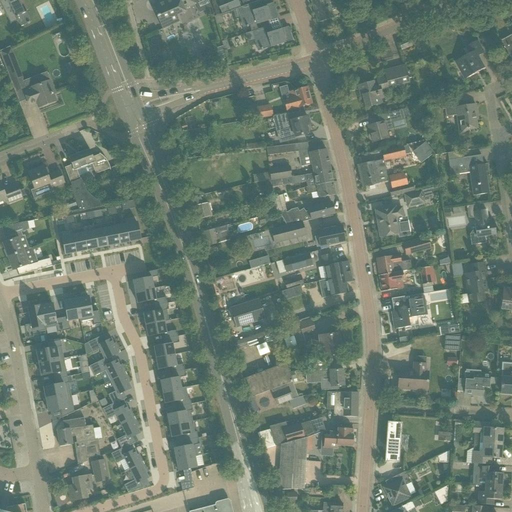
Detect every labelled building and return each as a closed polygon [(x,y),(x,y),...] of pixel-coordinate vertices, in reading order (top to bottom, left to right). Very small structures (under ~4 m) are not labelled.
[(0,0),(0,2),(9,21),(10,24),(18,20),(17,17),(25,13),(18,0),(0,0)] [(162,4),(154,7),(158,16),(157,16),(161,26),(162,28),(163,29),(173,24),(172,22),(174,20),(179,18),(178,15),(179,15),(186,12),(183,6),(185,6),(186,9),(195,5),(199,13),(211,8),(209,0),(165,0),(166,2),(162,4)] [(315,0),(311,2),(317,23),(333,18),(331,11),(335,10),(333,2),(335,1),(334,0),(315,0)] [(243,28),(246,27),(246,28),(248,27),(249,27),(256,25),(278,18),(273,3),(266,5),(266,6),(262,8),(260,1),(237,8),(243,28)] [(221,15),(214,17),(217,25),(223,23),(221,15)] [(262,50),(291,41),(287,27),(281,29),(271,32),(269,27),(257,30),(251,32),(250,32),(251,33),(257,51),(260,50),(260,51),(262,50)] [(511,35),(502,41),(511,59),(511,58),(511,35)] [(462,70),(466,79),(485,69),(478,56),(484,53),(477,41),(466,47),(470,54),(455,62),(460,71),(462,70)] [(10,53),(1,57),(12,85),(13,88),(22,85),(21,82),(10,53)] [(362,95),(365,108),(382,103),(381,99),(383,99),(381,91),(409,83),(404,66),(384,72),(385,74),(375,76),(376,83),(373,84),(373,82),(358,86),(360,96),(362,95)] [(37,103),(38,108),(55,101),(53,95),(55,94),(51,84),(50,81),(23,91),(23,94),(24,93),(29,106),(37,103)] [(284,101),(287,114),(300,112),(298,108),(311,104),(307,88),(293,91),(293,92),(288,93),(290,99),(284,101)] [(457,116),(460,134),(469,133),(468,130),(477,129),(474,114),(476,113),(475,105),(460,107),(459,96),(441,100),(443,110),(445,109),(446,117),(457,116)] [(257,109),(258,119),(272,117),(271,106),(257,109)] [(402,109),(395,111),(398,121),(404,119),(402,109)] [(378,124),(369,127),(373,142),(382,139),(387,138),(385,130),(393,128),(392,123),(389,113),(378,116),(380,124),(378,124)] [(292,128),(295,138),(298,136),(308,134),(306,126),(309,125),(307,117),(304,118),(290,121),(287,122),(285,115),(272,117),(276,132),(283,130),(292,128)] [(425,142),(418,147),(427,159),(434,154),(425,142)] [(307,143),(267,148),(268,156),(298,152),(299,157),(301,167),(311,165),(313,174),(330,171),(326,150),(309,154),(307,143)] [(383,152),(386,163),(392,161),(393,160),(405,157),(403,147),(383,152)] [(71,165),(65,168),(68,177),(71,186),(70,187),(79,211),(104,206),(103,205),(101,204),(96,200),(93,197),(90,195),(88,193),(86,190),(85,187),(81,179),(80,179),(76,170),(80,168),(81,169),(82,169),(83,169),(84,168),(85,168),(86,167),(86,166),(92,164),(96,174),(110,169),(110,170),(110,169),(110,168),(110,167),(109,166),(109,165),(109,164),(108,164),(108,162),(107,161),(106,160),(105,159),(104,158),(103,157),(103,156),(102,155),(100,155),(99,154),(99,155),(92,157),(89,149),(68,157),(71,165)] [(483,165),(481,155),(448,160),(451,176),(469,173),(473,196),(479,195),(489,194),(485,170),(488,170),(487,164),(483,165)] [(368,164),(358,166),(363,187),(373,185),(379,184),(379,183),(388,181),(384,160),(382,160),(368,164)] [(112,168),(116,178),(125,174),(124,173),(122,172),(121,170),(119,169),(119,167),(118,165),(112,168)] [(34,189),(30,191),(33,199),(53,191),(52,188),(64,183),(59,171),(47,176),(44,167),(28,173),(34,189)] [(253,175),(254,183),(274,180),(292,177),(290,167),(269,170),(269,172),(253,175)] [(306,182),(307,187),(332,182),(330,171),(313,174),(292,177),(274,180),(266,181),(267,187),(282,185),(282,186),(306,182)] [(405,172),(388,176),(392,189),(390,190),(389,190),(391,197),(415,191),(413,184),(408,185),(405,172)] [(124,176),(116,180),(120,188),(127,185),(124,176)] [(307,194),(317,192),(318,199),(335,195),(332,182),(307,187),(306,188),(307,194)] [(0,183),(0,201),(6,200),(7,202),(21,197),(17,185),(3,190),(0,183)] [(405,195),(408,207),(425,203),(424,197),(429,196),(427,190),(405,195)] [(296,192),(289,193),(290,200),(297,198),(296,192)] [(270,198),(269,199),(272,211),(273,214),(279,213),(285,211),(286,211),(283,195),(273,198),(270,198)] [(192,207),(196,220),(212,216),(209,203),(192,207)] [(285,211),(279,213),(287,226),(294,225),(319,218),(324,217),(334,214),(331,203),(321,205),(316,207),(308,210),(309,214),(307,215),(303,209),(299,211),(297,208),(286,211),(285,211)] [(394,207),(375,211),(377,220),(378,219),(379,225),(378,225),(380,237),(398,234),(398,238),(410,236),(407,217),(403,217),(401,208),(395,209),(394,207)] [(474,223),(476,238),(477,244),(486,243),(485,237),(495,235),(493,220),(488,221),(486,210),(473,212),(474,218),(475,223),(474,223)] [(3,244),(8,257),(29,249),(25,236),(25,235),(23,236),(21,232),(30,229),(28,222),(2,227),(4,235),(14,232),(16,239),(3,244)] [(114,223),(103,225),(108,247),(118,245),(115,228),(114,223)] [(137,223),(125,226),(129,243),(140,240),(137,223)] [(302,223),(271,231),(274,244),(306,236),(302,223)] [(103,225),(93,227),(94,232),(97,249),(108,247),(103,225)] [(125,226),(115,228),(118,245),(129,243),(125,226)] [(199,233),(203,248),(206,247),(212,246),(212,245),(219,243),(218,237),(222,236),(223,237),(227,236),(225,226),(199,233)] [(341,226),(331,228),(320,230),(316,231),(317,237),(314,237),(316,248),(320,247),(319,247),(323,246),(334,244),(344,242),(341,226)] [(82,229),(72,231),(73,236),(76,253),(87,251),(83,234),(82,229)] [(94,232),(83,234),(87,251),(97,249),(94,232)] [(73,236),(62,238),(65,255),(76,253),(73,236)] [(403,245),(406,255),(431,249),(428,238),(403,245)] [(29,249),(8,257),(13,270),(17,269),(19,275),(52,266),(50,259),(37,262),(32,248),(29,249)] [(433,254),(434,264),(449,263),(449,253),(433,254)] [(293,258),(275,263),(279,274),(286,272),(286,273),(313,265),(309,254),(293,258)] [(331,254),(321,256),(323,267),(325,276),(326,280),(341,277),(342,284),(346,283),(352,282),(350,272),(348,262),(338,264),(333,265),(331,254)] [(379,276),(379,277),(394,273),(402,271),(410,270),(410,271),(412,270),(410,261),(401,262),(400,255),(376,259),(378,276),(379,276)] [(268,256),(248,262),(250,269),(270,264),(268,256)] [(453,276),(462,274),(459,263),(450,265),(453,276)] [(465,275),(470,303),(484,301),(483,292),(486,292),(484,281),(486,281),(483,263),(474,265),(469,266),(471,274),(465,275)] [(433,267),(419,269),(422,284),(431,283),(435,282),(433,267)] [(145,279),(133,282),(135,292),(153,289),(151,278),(158,277),(157,271),(144,273),(145,279)] [(394,273),(379,277),(381,292),(391,290),(402,289),(403,288),(402,281),(403,280),(402,272),(402,271),(394,273)] [(223,277),(213,280),(215,285),(224,283),(223,277)] [(301,277),(292,279),(295,288),(300,286),(304,285),(302,281),(301,277)] [(318,282),(322,298),(330,296),(338,295),(347,293),(345,283),(346,283),(342,284),(341,277),(326,280),(321,281),(318,282)] [(153,289),(135,292),(137,303),(154,300),(155,306),(167,304),(166,298),(155,300),(153,289)] [(511,290),(503,289),(502,299),(501,309),(509,310),(509,314),(511,314),(511,290)] [(394,317),(391,318),(393,330),(403,328),(419,325),(418,317),(427,315),(424,297),(422,297),(421,295),(405,297),(401,298),(391,299),(393,312),(394,317)] [(82,296),(76,297),(80,320),(80,322),(92,319),(94,325),(101,324),(98,311),(91,313),(88,297),(82,298),(82,296)] [(67,318),(61,319),(63,331),(70,330),(68,322),(80,320),(76,297),(70,299),(70,301),(64,302),(67,318)] [(259,299),(230,308),(236,329),(265,319),(259,299)] [(45,303),(39,304),(44,331),(45,331),(45,328),(56,326),(57,332),(63,331),(61,319),(55,320),(52,304),(46,305),(45,303)] [(31,325),(25,326),(27,338),(33,337),(32,334),(44,331),(39,304),(34,306),(34,308),(28,309),(31,325)] [(156,312),(144,315),(146,325),(164,322),(168,321),(166,310),(168,310),(167,304),(155,306),(156,312)] [(284,330),(287,337),(301,332),(302,334),(314,330),(311,319),(299,323),(299,321),(278,328),(279,332),(284,330)] [(164,322),(146,325),(148,336),(164,333),(165,339),(178,337),(176,331),(166,333),(164,322)] [(440,336),(460,333),(458,325),(439,328),(440,336)] [(278,328),(235,342),(236,345),(279,332),(278,328)] [(323,344),(325,358),(341,356),(341,353),(344,353),(343,344),(340,345),(338,334),(318,337),(319,345),(323,344)] [(445,336),(444,351),(459,352),(460,335),(445,336)] [(104,336),(88,343),(92,352),(99,349),(104,360),(110,357),(119,352),(115,344),(113,345),(111,340),(106,342),(104,336)] [(167,345),(154,348),(156,359),(174,355),(172,344),(179,343),(178,337),(165,339),(167,345)] [(37,358),(35,358),(36,364),(63,359),(60,341),(47,343),(49,349),(36,352),(37,358)] [(235,342),(229,344),(244,401),(250,398),(245,379),(243,380),(234,346),(236,345),(235,342)] [(174,355),(156,359),(158,369),(171,367),(172,373),(184,371),(183,365),(176,366),(174,355)] [(104,360),(89,367),(94,376),(105,371),(111,381),(125,374),(121,366),(119,367),(117,361),(113,363),(110,357),(104,360)] [(447,358),(447,366),(456,367),(457,359),(447,358)] [(63,359),(36,364),(38,370),(39,370),(41,376),(53,374),(54,380),(67,377),(63,359)] [(399,373),(397,389),(427,391),(427,381),(428,371),(426,371),(427,364),(426,364),(426,362),(415,362),(413,361),(413,370),(413,374),(399,373)] [(286,363),(245,379),(250,398),(260,394),(271,390),(292,382),(292,380),(291,380),(290,373),(286,363)] [(511,363),(502,363),(500,394),(511,394),(511,363)] [(311,369),(305,370),(306,384),(320,383),(321,391),(338,390),(338,386),(344,386),(342,370),(311,372),(311,369)] [(173,379),(161,382),(163,393),(181,389),(179,378),(185,377),(184,371),(172,373),(173,379)] [(458,379),(457,392),(464,392),(464,394),(482,395),(483,388),(489,388),(489,384),(489,379),(490,375),(490,374),(473,373),(473,374),(473,378),(473,380),(465,380),(458,379)] [(116,392),(108,395),(113,404),(118,402),(126,398),(122,392),(130,388),(127,383),(129,382),(125,374),(111,381),(116,392)] [(44,394),(42,394),(43,401),(71,395),(67,377),(54,380),(55,385),(43,388),(44,394)] [(271,390),(277,406),(293,399),(298,397),(292,382),(271,390)] [(181,389),(163,393),(165,403),(177,401),(179,407),(191,404),(190,398),(188,399),(185,388),(181,389)] [(347,417),(357,417),(358,393),(344,392),(344,393),(334,392),(334,400),(333,416),(347,417)] [(71,395),(43,401),(45,407),(47,406),(48,412),(60,410),(62,418),(74,413),(71,395)] [(289,402),(291,407),(304,402),(302,396),(289,402)] [(251,400),(246,402),(251,414),(259,411),(254,399),(256,399),(255,397),(251,398),(251,400)] [(105,399),(99,402),(101,407),(108,405),(105,399)] [(113,404),(102,409),(107,419),(116,414),(121,425),(135,419),(131,410),(128,411),(126,406),(121,408),(118,402),(113,404)] [(180,413),(168,416),(170,426),(192,422),(190,411),(192,410),(191,404),(179,407),(180,413)] [(64,430),(57,431),(60,446),(69,445),(72,444),(73,444),(71,437),(75,436),(77,443),(84,442),(86,458),(100,456),(98,439),(102,439),(100,428),(93,429),(93,425),(85,427),(84,418),(63,421),(64,430)] [(126,436),(117,440),(122,449),(127,447),(138,441),(135,436),(139,433),(137,428),(139,427),(135,419),(121,425),(126,436)] [(192,422),(170,426),(172,437),(184,434),(185,441),(198,439),(196,433),(194,433),(192,422)] [(270,430),(257,433),(262,450),(281,445),(307,437),(313,435),(314,434),(310,422),(287,428),(286,422),(269,427),(270,430)] [(389,424),(388,424),(387,451),(385,451),(384,462),(397,463),(397,461),(399,461),(401,423),(391,422),(391,423),(389,423),(389,424)] [(474,422),(473,433),(474,433),(480,433),(480,443),(482,443),(501,445),(502,430),(488,429),(488,423),(484,422),(474,422)] [(323,448),(337,449),(337,446),(352,447),(352,441),(354,441),(354,438),(353,438),(353,430),(345,429),(346,424),(337,423),(337,432),(329,432),(329,436),(324,436),(323,448)] [(281,445),(278,490),(282,489),(282,490),(303,489),(306,450),(307,437),(281,445)] [(187,447),(174,450),(176,460),(194,457),(196,456),(194,445),(199,445),(198,439),(185,441),(187,447)] [(472,464),(490,465),(491,458),(500,459),(501,445),(474,443),(473,453),(472,464)] [(122,449),(111,454),(116,464),(125,459),(130,470),(143,463),(139,455),(137,456),(134,451),(130,453),(127,447),(122,449)] [(439,463),(448,463),(449,451),(437,456),(439,460),(439,463)] [(194,457),(176,460),(178,471),(196,467),(194,457)] [(68,487),(70,501),(80,499),(87,498),(86,490),(93,488),(92,483),(95,482),(95,483),(109,480),(105,459),(92,462),(94,475),(90,476),(90,475),(72,479),(73,486),(68,487)] [(135,480),(124,486),(127,492),(143,487),(140,481),(147,478),(145,473),(147,472),(143,463),(130,470),(135,480)] [(473,467),(472,476),(476,476),(475,485),(485,486),(502,487),(502,474),(495,473),(495,468),(485,467),(480,467),(480,468),(473,467)] [(394,477),(385,482),(387,487),(386,488),(387,490),(385,491),(388,495),(386,496),(390,503),(391,503),(392,506),(401,501),(411,497),(410,495),(406,485),(411,483),(405,472),(394,477)] [(192,480),(180,483),(182,491),(193,488),(192,480)] [(443,488),(434,493),(436,497),(445,493),(447,491),(447,486),(443,488)] [(482,505),(493,505),(493,500),(501,500),(502,487),(485,486),(484,493),(478,492),(478,504),(482,505)] [(278,490),(275,490),(278,502),(284,500),(282,490),(282,489),(278,490)] [(111,492),(102,494),(103,501),(113,499),(111,492)] [(287,493),(287,503),(297,503),(296,493),(287,493)] [(407,511),(408,511),(415,509),(414,508),(421,505),(418,500),(412,503),(411,502),(391,511),(407,511)] [(229,511),(227,502),(218,505),(189,511),(229,511)]
